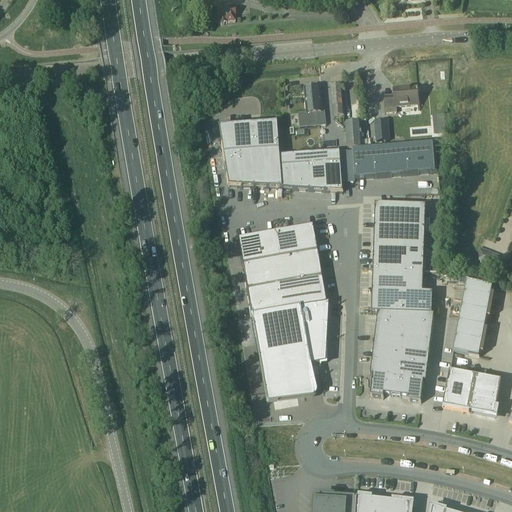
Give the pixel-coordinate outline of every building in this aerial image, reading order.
[(233,11),(233,7),(232,3),(224,4),(225,7),(216,8),(217,26),(226,25),(232,24),(234,24),(234,19),(233,11)] [(280,77),(280,96),(293,95),(293,85),(285,85),(285,80),(292,79),(292,77),(280,77)] [(345,118),(342,87),(329,88),(332,119),(345,118)] [(306,115),(297,116),(299,130),(317,128),(316,114),(321,114),(319,90),(304,91),(306,115)] [(386,115),(395,115),(395,109),(418,108),(417,90),(402,91),(402,90),(393,90),(394,101),(385,102),(386,115)] [(443,134),(442,118),(433,119),(435,135),(443,134)] [(345,125),(344,125),(346,150),(346,152),(362,150),(360,123),(345,125)] [(389,142),(388,123),(376,123),(377,143),(389,142)] [(228,129),(217,129),(226,189),(289,193),(342,195),(339,155),(286,158),(277,159),(275,125),(271,126),(271,127),(229,130),(228,129)] [(434,145),(352,152),(354,182),(437,175),(434,145)] [(287,204),(288,211),(334,210),(333,203),(287,204)] [(424,230),(425,209),(375,207),(374,229),(424,230)] [(310,228),(236,241),(250,317),(326,303),(310,228)] [(424,252),(424,230),(374,229),(373,250),(424,252)] [(423,273),(424,252),(373,250),(372,272),(423,273)] [(499,257),(479,250),(474,265),(494,272),(499,257)] [(422,295),(423,273),(372,272),(372,293),(422,295)] [(466,284),(452,354),(478,359),(492,290),(466,284)] [(431,318),(432,296),(422,295),(372,293),(371,315),(377,316),(431,318)] [(324,307),(250,320),(265,405),(265,406),(266,406),(266,407),(267,407),(268,407),(276,406),(276,403),(304,398),(299,370),(308,369),(324,366),(327,308),(327,306),(324,307)] [(372,378),(370,399),(383,401),(383,397),(408,400),(407,404),(420,405),(423,384),(425,385),(433,318),(431,318),(377,316),(370,378),(372,378)] [(444,399),(442,410),(467,414),(474,378),(449,374),(444,399)] [(500,383),(474,378),(467,414),(494,419),(496,409),(500,383)] [(355,511),(356,507),(357,500),(355,500),(320,498),(319,503),(313,502),(312,511),(355,511)] [(409,511),(410,506),(357,500),(356,507),(355,511),(409,511)]
